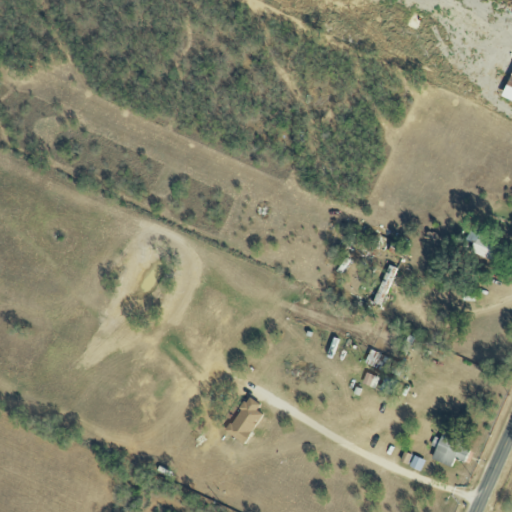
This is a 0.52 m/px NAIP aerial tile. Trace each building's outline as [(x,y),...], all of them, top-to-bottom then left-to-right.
[(511,68),(499,96),(511,102),(511,68)] [(396,268),(387,265),(373,303),(382,306),(396,268)] [(379,378),(366,373),(361,383),(375,389),(379,378)] [(225,432),(243,444),(262,415),(256,410),(260,405),(248,397),(225,432)] [(462,437),(443,429),(430,459),(450,467),(454,458),(464,461),(468,450),(458,446),(462,437)] [(408,466),(419,471),(424,461),(413,456),(408,466)]
